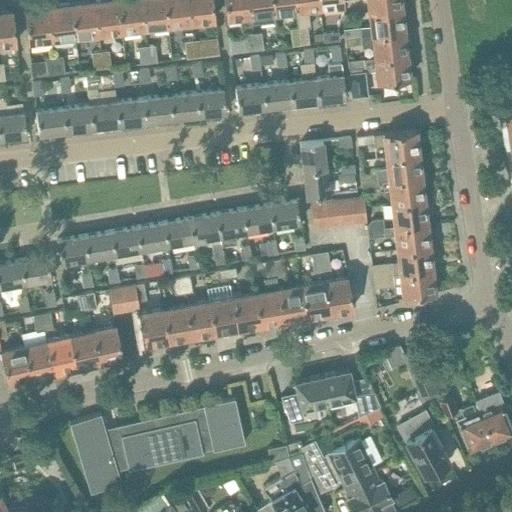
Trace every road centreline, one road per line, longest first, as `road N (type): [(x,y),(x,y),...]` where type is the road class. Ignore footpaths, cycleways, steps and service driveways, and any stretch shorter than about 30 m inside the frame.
road 1 (residential): [(0,418),(488,305)]
road 2 (residential): [(0,164),(455,108)]
road 3 (residential): [(488,305),(455,108)]
